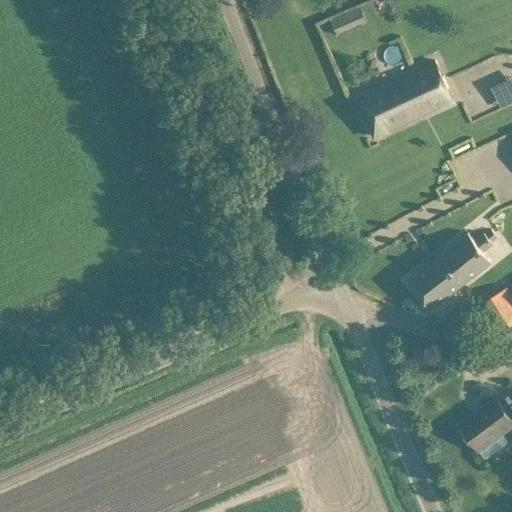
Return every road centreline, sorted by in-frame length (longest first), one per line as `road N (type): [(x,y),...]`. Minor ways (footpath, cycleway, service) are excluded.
road 1 (unclassified): [(0,428),(338,283)]
road 2 (track): [(273,310),(146,0)]
road 3 (unclassified): [(338,283),(228,0)]
road 4 (unclassified): [(434,511),(338,283)]
